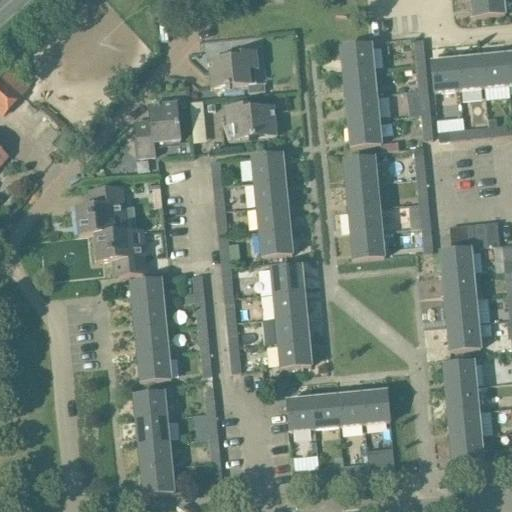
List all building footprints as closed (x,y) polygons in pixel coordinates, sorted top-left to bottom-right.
[(504,18),(502,0),(471,0),(473,21),(504,18)] [(413,44),(415,70),(426,69),(423,43),(413,44)] [(339,52),(342,77),(373,74),(371,49),(339,52)] [(257,71),(255,56),(220,59),(221,63),(207,64),(210,92),(249,88),(248,72),(257,71)] [(484,92),(509,89),(506,58),(481,60),(484,92)] [(459,94),(484,92),(481,60),(456,63),(459,94)] [(433,97),(459,94),(456,63),(430,65),(433,97)] [(418,94),(428,94),(426,69),(415,70),(418,94)] [(373,74),(342,77),(344,102),(376,99),(373,74)] [(21,98),(3,83),(0,86),(0,115),(3,118),(21,98)] [(431,118),(428,94),(418,94),(420,119),(431,118)] [(376,99),(344,102),(346,126),(378,123),(377,114),(376,99)] [(179,144),(176,107),(148,109),(149,125),(134,127),(137,162),(153,161),(152,147),(179,144)] [(263,112),(263,108),(225,112),(227,128),(238,127),(239,143),(275,139),(273,111),(263,112)] [(433,144),(431,118),(420,119),(423,145),(433,144)] [(463,122),(437,124),(438,143),(439,146),(464,143),(463,134),(464,134),(463,122)] [(381,148),(378,123),(346,126),(349,151),(381,148)] [(511,128),(488,131),(489,141),(511,138),(511,128)] [(464,143),(489,141),(488,131),(464,134),(463,134),(464,143)] [(416,183),(426,182),(422,151),(412,152),(416,183)] [(0,169),(9,160),(0,152),(0,169)] [(251,162),(254,187),(283,184),(280,159),(251,162)] [(343,166),(345,191),(376,187),(373,162),(343,166)] [(220,165),(210,166),(213,192),(223,191),(220,165)] [(416,183),(418,208),(428,207),(426,182),(416,183)] [(254,187),(256,211),(285,209),(283,184),(254,187)] [(345,191),(348,215),(378,212),(376,187),(345,191)] [(95,238),(127,235),(126,235),(122,191),(90,195),(91,210),(77,212),(79,239),(95,238)] [(223,191),(213,192),(215,216),(225,215),(223,191)] [(416,233),(421,233),(421,232),(431,231),(428,207),(418,208),(394,211),(395,216),(410,214),(411,233),(416,233)] [(256,211),(259,236),(288,233),(285,209),(256,211)] [(378,212),(348,215),(350,240),(381,236),(378,212)] [(225,215),(215,216),(218,241),(228,240),(225,215)] [(484,227),(487,252),(499,250),(497,226),(484,227)] [(475,253),(487,252),(484,227),(473,228),(475,253)] [(473,228),(461,230),(463,254),(470,253),(475,253),(473,228)] [(451,255),(463,254),(461,230),(449,231),(451,255)] [(434,257),(431,231),(421,232),(421,233),(423,257),(434,257)] [(127,235),(95,238),(98,266),(113,264),(114,280),(147,277),(142,233),(126,235),(127,235)] [(290,258),(288,233),(259,236),(261,261),(290,258)] [(384,261),(381,236),(350,240),(353,265),(384,261)] [(230,266),(228,240),(218,241),(220,267),(230,266)] [(504,275),(511,274),(511,251),(511,249),(502,250),(504,275)] [(442,282),(472,279),(470,253),(463,254),(451,255),(439,257),(442,282)] [(270,273),(272,298),(302,295),(300,270),(270,273)] [(221,278),(224,303),(234,302),(231,277),(221,278)] [(475,303),(472,279),(442,282),(444,307),(475,303)] [(195,306),(205,305),(202,280),(192,281),(194,297),(185,297),(186,307),(195,306)] [(129,287),(132,312),(162,309),(160,284),(129,287)] [(275,323),(305,320),(302,295),(272,298),(275,323)] [(234,302),(224,303),(226,328),(236,327),(234,302)] [(478,328),(475,303),(444,307),(447,331),(478,328)] [(195,306),(197,331),(207,330),(205,305),(195,306)] [(132,312),(135,337),(165,334),(162,309),(132,312)] [(307,344),(305,320),(275,323),(277,347),(307,344)] [(236,327),(226,328),(229,353),(239,352),(236,327)] [(480,353),(478,328),(447,331),(450,356),(480,353)] [(197,331),(200,356),(210,355),(207,330),(197,331)] [(165,334),(135,337),(137,362),(167,359),(165,334)] [(307,344),(277,347),(280,373),(310,370),(307,344)] [(241,377),(239,352),(229,353),(231,378),(241,377)] [(210,355),(200,356),(202,381),(212,380),(210,355)] [(170,384),(167,359),(137,362),(140,387),(170,384)] [(447,395),(476,392),(474,367),(444,370),(447,395)] [(511,388),(486,389),(487,402),(511,401),(511,388)] [(204,393),(206,418),(215,417),(213,392),(204,393)] [(447,395),(449,420),(479,417),(476,392),(447,395)] [(361,399),(364,430),(389,428),(386,396),(361,399)] [(132,401),(135,426),(165,423),(162,397),(132,401)] [(336,401),(339,433),(364,430),(361,399),(336,401)] [(311,404),(314,435),(339,433),(336,401),(311,404)] [(314,435),(311,404),(286,406),(289,437),(314,435)] [(215,417),(206,418),(208,443),(218,442),(215,417)] [(479,417),(449,420),(452,445),(481,442),(479,417)] [(196,418),(196,443),(204,443),(205,418),(196,418)] [(135,426),(137,450),(167,447),(165,423),(135,426)] [(218,442),(208,443),(211,468),(220,467),(218,442)] [(483,454),(481,442),(452,445),(454,470),(484,467),(496,465),(495,453),(483,454)] [(167,447),(137,450),(140,475),(170,472),(167,447)] [(368,468),(369,478),(395,475),(392,451),(366,454),(368,468)] [(220,467),(211,468),(213,493),(222,492),(220,467)] [(368,468),(352,470),(353,479),(369,478),(368,468)] [(334,472),(327,472),(328,482),(344,480),(343,471),(334,472)] [(170,472),(140,475),(142,500),(172,497),(170,472)] [(318,473),(292,476),(293,485),(319,483),(318,473)]
